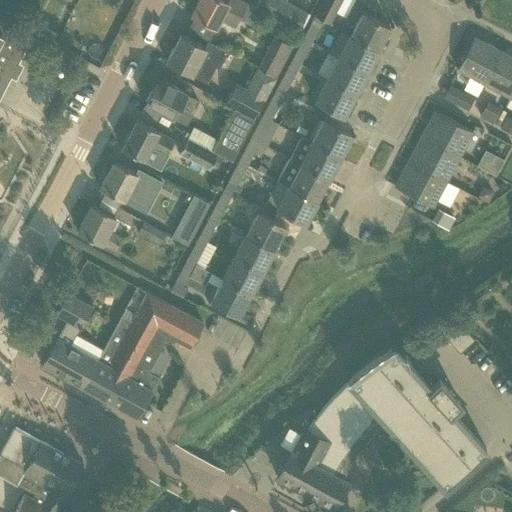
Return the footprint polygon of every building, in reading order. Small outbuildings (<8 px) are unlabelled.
[(240,0),(226,0),(226,1),(224,0),(197,0),(190,15),(215,27),(220,17),(233,24),(236,18),(251,25),(258,9),(240,0)] [(257,0),(254,6),(298,29),(307,12),(304,11),(283,0),(257,0)] [(322,0),(314,15),(323,20),(330,24),(342,0),(322,0)] [(389,26),(362,11),(350,34),(378,48),(389,26)] [(3,17),(0,21),(0,97),(34,33),(3,17)] [(312,42),(318,28),(310,24),(303,37),(312,42)] [(209,41),(206,47),(180,33),(166,61),(191,74),(192,73),(207,81),(215,66),(217,68),(227,50),(209,41)] [(378,48),(350,34),(338,56),(366,70),(378,48)] [(275,76),(287,53),(291,46),(274,36),(257,66),(275,76)] [(483,82),(500,50),(474,37),(457,69),(483,82)] [(300,64),(307,50),(299,46),(292,60),(300,64)] [(510,95),(511,90),(511,56),(500,50),(483,82),(510,95)] [(366,70),(338,56),(327,78),(354,93),(366,70)] [(289,86),(296,73),(287,68),(280,82),(289,86)] [(144,102),(148,104),(163,112),(185,124),(197,101),(185,94),(185,93),(174,87),(175,85),(163,79),(162,80),(157,78),(144,102)] [(354,93),(327,78),(315,101),(343,115),(354,93)] [(254,117),(264,99),(235,84),(226,102),(254,117)] [(444,96),(467,109),(473,98),(449,85),(444,96)] [(282,97),(274,93),(262,115),(271,119),(282,97)] [(486,103),(479,116),(493,124),(493,123),(500,111),(486,103)] [(163,112),(148,104),(143,113),(158,121),(163,112)] [(231,160),(254,118),(234,108),(212,149),(231,160)] [(421,136),(459,156),(472,131),(435,111),(434,112),(436,113),(431,123),(434,124),(432,128),(427,126),(421,136)] [(251,137),(259,141),(271,119),(262,115),(251,137)] [(500,127),(511,133),(511,119),(505,116),(500,127)] [(158,130),(136,118),(121,146),(143,158),(150,144),(166,153),(173,140),(157,131),(158,130)] [(339,155),(351,133),(323,119),(312,140),(301,135),(339,155)] [(274,135),(292,146),(299,134),(281,123),(274,135)] [(301,135),(289,157),(328,177),(339,155),(301,135)] [(413,150),(408,161),(446,181),(459,156),(421,136),(423,138),(418,147),(421,149),(419,153),(413,150)] [(259,141),(251,137),(239,159),(248,163),(254,152),(261,155),(266,145),(259,141)] [(216,153),(187,139),(179,154),(209,169),(216,153)] [(484,169),(495,175),(503,160),(492,154),(484,169)] [(316,200),(328,177),(289,157),(277,179),(289,185),(288,185),(316,200)] [(236,186),(248,163),(239,159),(227,181),(236,186)] [(136,173),(114,160),(100,187),(135,206),(148,180),(135,174),(136,173)] [(433,206),(446,181),(408,161),(410,162),(405,172),(408,174),(405,178),(400,175),(394,186),(433,206)] [(277,207),(304,222),(316,200),(288,185),(277,207)] [(492,191),(481,186),(476,196),(486,201),(492,191)] [(210,214),(218,219),(230,197),(233,191),(224,187),(210,214)] [(193,194),(182,215),(198,224),(209,203),(193,194)] [(115,216),(91,204),(77,230),(115,250),(121,237),(108,230),(115,216)] [(257,210),(245,233),(273,247),(285,225),(257,210)] [(431,221),(447,230),(453,218),(437,210),(432,220),(431,221)] [(198,237),(207,241),(218,219),(210,214),(198,237)] [(137,231),(159,243),(165,233),(143,221),(137,231)] [(261,269),(273,247),(245,233),(234,255),(261,269)] [(187,258),(195,263),(207,241),(198,237),(187,258)] [(222,277),(250,292),(261,269),(234,255),(222,277)] [(207,269),(204,268),(204,267),(195,263),(187,258),(175,280),(184,285),(191,272),(203,278),(207,269)] [(238,314),(250,292),(222,277),(210,300),(238,314)] [(134,415),(136,415),(136,416),(151,389),(150,389),(158,376),(146,369),(161,344),(152,339),(159,327),(177,337),(176,339),(187,345),(200,321),(146,291),(131,320),(107,365),(123,373),(108,400),(112,402),(112,403),(117,405),(126,410),(132,413),(135,414),(134,415)] [(67,292),(56,313),(67,319),(41,364),(80,385),(95,359),(69,344),(91,305),(67,292)] [(95,359),(80,385),(87,389),(86,389),(92,392),(92,391),(94,392),(93,393),(98,396),(99,395),(106,399),(106,400),(108,401),(108,400),(123,373),(107,365),(131,320),(121,315),(97,360),(95,359)] [(474,339),(458,321),(448,324),(437,327),(459,352),(474,339)] [(349,380),(381,416),(382,415),(444,486),(485,449),(450,410),(459,402),(439,379),(430,387),(393,346),(388,349),(381,354),(374,358),(368,363),(361,368),(355,373),(349,379),(348,379),(349,380)] [(314,419),(310,426),(308,429),(304,427),(292,451),(290,450),(276,474),(333,505),(347,481),(336,475),(343,463),(346,456),(351,450),(355,444),(360,438),(365,432),(370,427),(375,421),(381,416),(349,380),(340,388),(335,394),(329,400),(324,406),(319,412),(314,419)] [(57,508),(83,464),(40,440),(39,441),(14,427),(9,435),(0,429),(0,442),(4,445),(0,451),(0,473),(30,490),(34,493),(33,494),(43,500),(41,504),(24,494),(13,511),(69,511),(64,509),(62,511),(57,508)]
